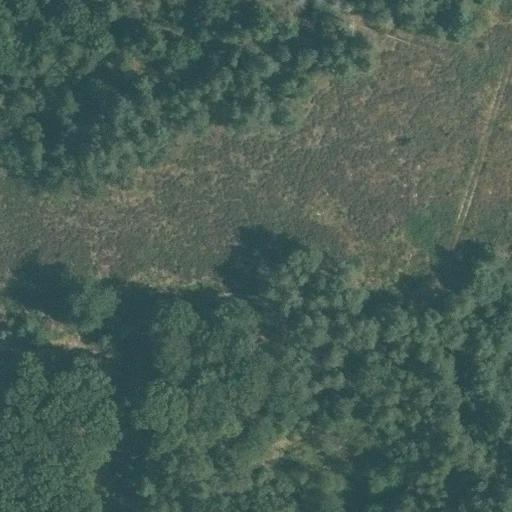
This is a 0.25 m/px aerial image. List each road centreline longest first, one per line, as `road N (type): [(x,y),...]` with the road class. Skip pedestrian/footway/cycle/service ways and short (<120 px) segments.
road 1 (track): [(431,291),(0,274)]
road 2 (track): [(511,67),(414,332)]
